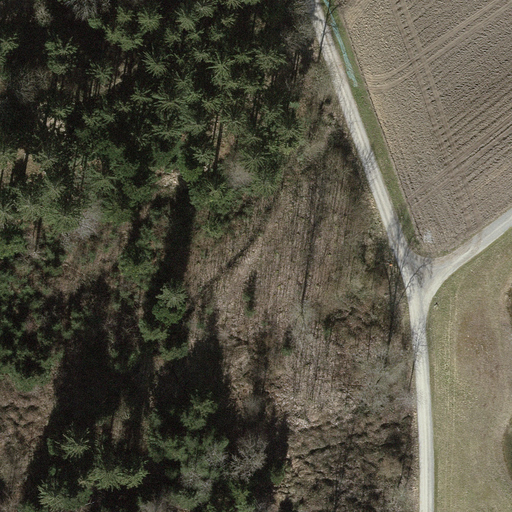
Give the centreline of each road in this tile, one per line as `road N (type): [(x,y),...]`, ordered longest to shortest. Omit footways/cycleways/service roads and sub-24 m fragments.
road 1 (track): [(310,0),(417,292),(426,511)]
road 2 (track): [(511,217),(417,292)]
